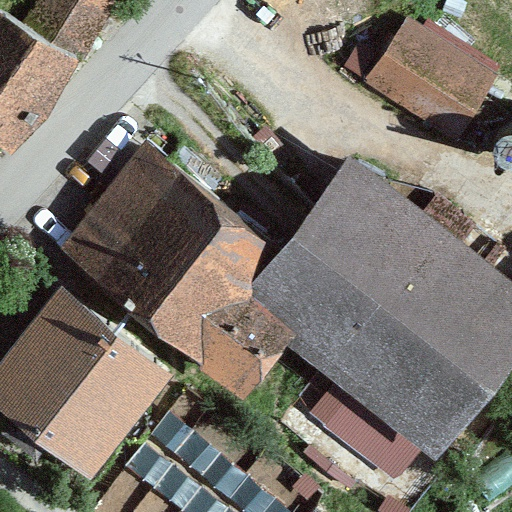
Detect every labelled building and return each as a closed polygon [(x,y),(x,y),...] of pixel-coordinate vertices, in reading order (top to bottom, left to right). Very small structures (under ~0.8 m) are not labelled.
[(82,46),(7,0),(5,0),(0,8),(0,121),(25,137),(82,46)] [(111,0),(34,0),(88,36),(111,0)] [(500,61),(410,1),(357,80),(448,140),(500,61)] [(511,366),(511,251),(361,139),(291,231),(148,124),(65,234),(256,377),(299,320),(346,355),(310,403),(397,468),(433,421),(457,439),(511,366)] [(181,340),(69,258),(0,349),(0,385),(95,455),(181,340)] [(171,401),(128,458),(200,511),(300,511),(308,503),(171,401)]
